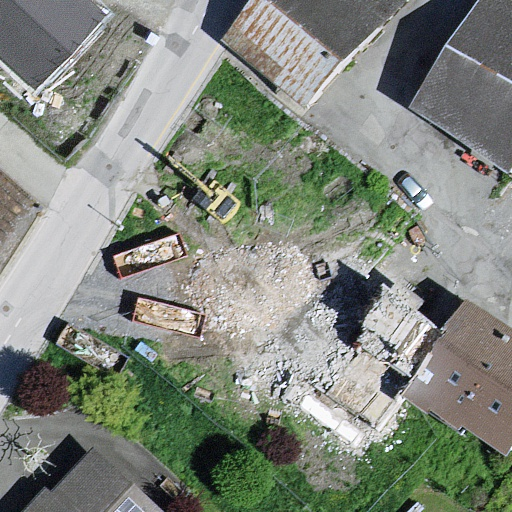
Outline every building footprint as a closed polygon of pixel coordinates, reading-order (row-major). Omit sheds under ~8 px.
[(89,0),(0,0),(0,27),(39,64),(95,4),(89,0)] [(365,0),(282,0),(243,46),(336,118),(427,4),(423,0),(373,0),(371,4),(365,0)] [(511,7),(503,3),(438,121),(511,178),(511,7)] [(435,417),(485,344),(365,263),(329,317),(310,304),(267,367),(406,460),(435,417)] [(511,329),(500,322),(485,344),(435,417),(511,468),(511,329)] [(168,511),(109,460),(68,511),(64,511),(52,503),(44,511),(168,511)]
